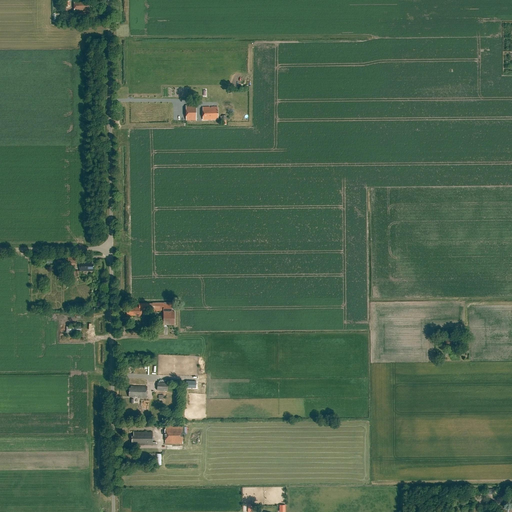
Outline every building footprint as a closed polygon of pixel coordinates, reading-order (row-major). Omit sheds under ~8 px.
[(89,12),(89,1),(83,1),(82,0),(73,0),(74,12),(89,12)] [(186,121),(196,121),(195,105),(186,105),(186,121)] [(203,120),(218,120),(218,107),(202,107),(203,120)] [(68,266),(76,266),(76,257),(68,257),(68,266)] [(93,271),(93,263),(91,263),(91,261),(79,261),(79,271),(93,271)] [(129,309),(127,309),(127,316),(138,316),(138,317),(142,317),(142,310),(146,310),(146,308),(152,308),(153,311),(164,311),(164,325),(175,325),(175,311),(172,311),(172,304),(164,304),(164,303),(153,303),(153,304),(139,304),(139,307),(129,307),(129,309)] [(454,345),(461,345),(461,338),(447,338),(447,348),(455,348),(454,345)] [(137,398),(147,398),(147,386),(131,386),(131,388),(128,388),(129,398),(135,398),(135,397),(137,397),(137,398)] [(165,444),(183,444),(183,426),(165,426),(165,444)] [(132,445),(153,445),(157,445),(157,442),(152,442),(152,432),(133,432),(133,436),(132,436),(132,445)]
